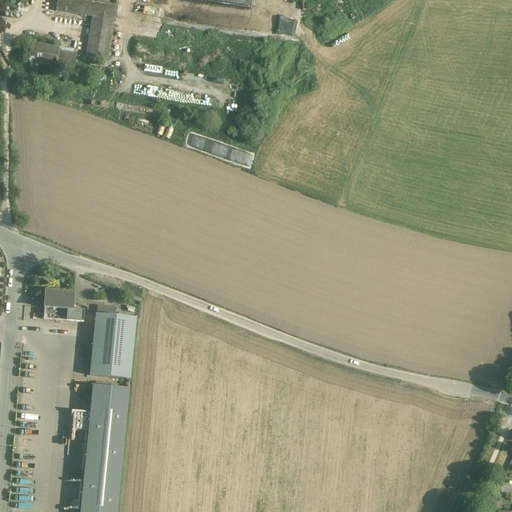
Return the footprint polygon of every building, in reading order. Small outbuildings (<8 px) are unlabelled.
[(120,0),(60,0),(59,9),(94,14),(88,52),(112,56),(120,0)] [(62,46),(35,43),(32,66),(81,71),(82,59),(61,57),(62,46)] [(73,294),(46,292),(45,306),(43,320),(70,323),(73,294)] [(136,318),(95,314),(89,376),(90,376),(130,380),(136,318)] [(115,511),(128,390),(93,386),(80,511),(115,511)]
